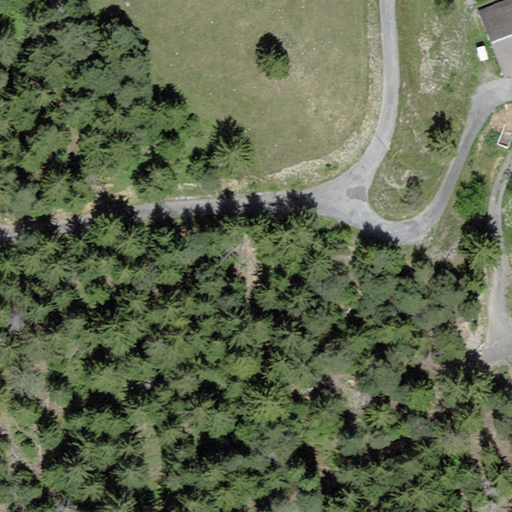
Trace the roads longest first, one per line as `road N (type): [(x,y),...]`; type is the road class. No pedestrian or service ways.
road 1 (track): [(0,235),(304,207),(366,191),(404,126),(399,0)]
road 2 (track): [(511,91),(494,100),(460,197),(440,226),(417,231),(392,223),(355,194)]
